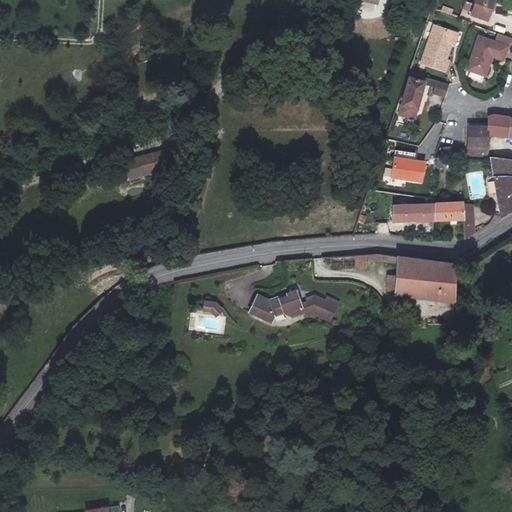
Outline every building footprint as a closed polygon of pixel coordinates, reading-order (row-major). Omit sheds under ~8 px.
[(477,0),(473,14),(489,20),(495,0),(477,0)] [(446,61),(451,46),(455,34),(435,26),(422,63),(446,72),(449,62),(446,61)] [(509,46),(480,37),(468,70),(486,76),(493,57),(504,60),(509,46)] [(410,80),(425,85),(432,87),(430,93),(445,98),(450,86),(410,73),(408,79),(410,80)] [(425,85),(410,80),(402,104),(417,109),(425,85)] [(417,109),(402,104),(399,113),(414,118),(417,109)] [(489,124),(479,124),(479,128),(470,127),(469,154),(491,155),(490,135),(509,136),(509,134),(511,118),(501,117),(495,115),(489,118),(489,124)] [(125,162),(130,179),(168,168),(163,151),(125,162)] [(436,157),(435,168),(445,168),(446,158),(436,157)] [(511,159),(491,157),(492,161),(502,217),(511,211),(511,159)] [(426,165),(395,159),(392,178),(422,184),(426,165)] [(464,219),(464,213),(463,203),(434,204),(434,220),(447,220),(464,219)] [(434,220),(434,204),(393,206),(392,222),(428,221),(427,230),(433,230),(434,220)] [(472,212),(464,213),(464,219),(464,227),(474,226),(472,212)] [(446,242),(447,220),(434,220),(433,230),(433,241),(446,242)] [(387,270),(388,255),(377,254),(367,255),(366,266),(366,269),(387,270)] [(352,265),(366,266),(367,255),(353,255),(352,265)] [(388,255),(387,270),(385,287),(385,290),(386,291),(389,292),(394,293),(393,295),(452,301),(454,263),(388,255)] [(310,303),(304,287),(277,298),(262,292),(255,310),(278,319),(280,313),(291,308),(301,314),(312,308),(314,313),(321,310),(321,309),(323,308),(336,314),(342,300),(324,293),(316,297),(317,300),(310,303)] [(203,301),(203,314),(220,314),(221,302),(203,301)] [(223,346),(220,354),(228,358),(231,350),(223,346)] [(293,458),(294,444),(281,444),(280,458),(293,458)] [(120,511),(119,502),(88,507),(88,511),(79,511),(59,511),(120,511)]
